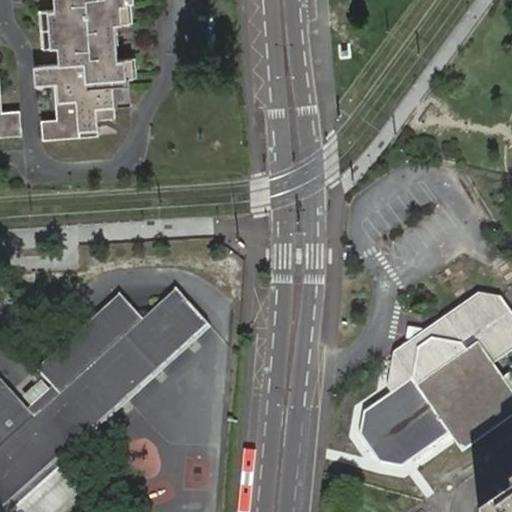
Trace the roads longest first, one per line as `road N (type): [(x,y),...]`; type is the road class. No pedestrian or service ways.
road 1 (unclassified): [(290,511),(313,257),(296,0)]
road 2 (unclassified): [(268,0),(284,197),(260,511)]
